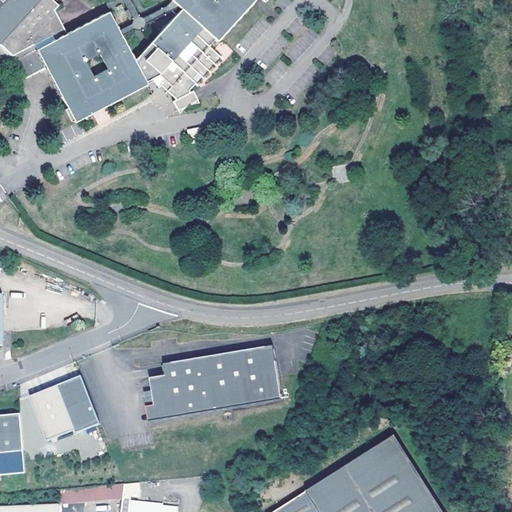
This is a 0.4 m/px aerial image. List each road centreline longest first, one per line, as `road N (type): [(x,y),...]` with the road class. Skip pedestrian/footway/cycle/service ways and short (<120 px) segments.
road 1 (tertiary): [(148,299),(214,317),(277,315),(458,282),(511,282)]
road 2 (unclassified): [(148,299),(127,325),(0,378)]
road 3 (tertiary): [(0,237),(148,299)]
